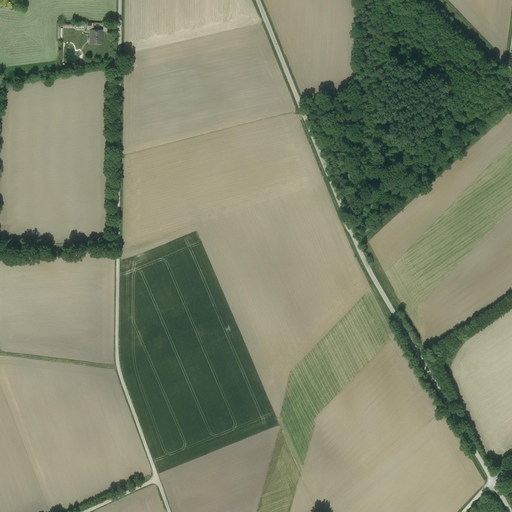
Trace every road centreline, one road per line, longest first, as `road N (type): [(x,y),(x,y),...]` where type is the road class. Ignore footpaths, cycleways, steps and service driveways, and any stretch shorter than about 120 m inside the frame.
road 1 (unclassified): [(493,483),(361,255),(258,0)]
road 2 (unclassified): [(168,511),(117,360),(119,0)]
